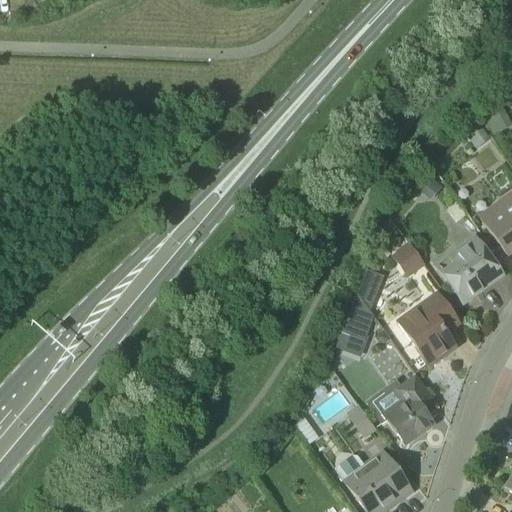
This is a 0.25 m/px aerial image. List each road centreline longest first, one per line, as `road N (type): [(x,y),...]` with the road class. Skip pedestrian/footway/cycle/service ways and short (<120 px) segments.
road 1 (primary): [(0,474),(225,201),(248,159)]
road 2 (primary): [(248,159),(199,196),(0,409)]
road 3 (primary): [(248,159),(388,0)]
road 4 (residential): [(511,327),(491,363),(442,511)]
